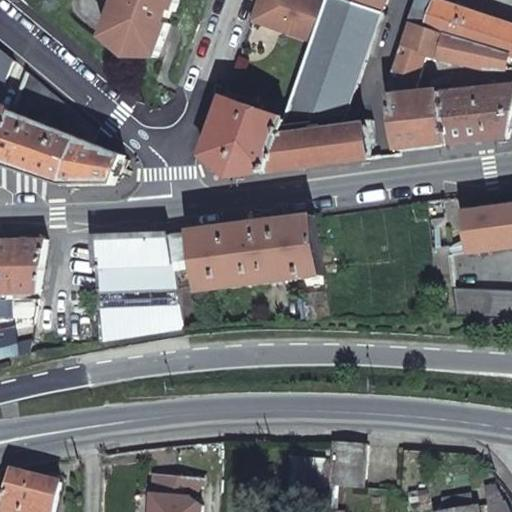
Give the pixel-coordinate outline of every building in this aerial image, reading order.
[(114,0),(102,37),(128,55),(159,55),(165,37),(162,36),(172,8),(175,9),(178,0),(114,0)] [(261,0),(255,20),(316,42),(330,0),(261,0)] [(288,118),(269,171),(374,158),(369,124),(344,126),(389,0),(330,0),(316,42),(288,118)] [(511,25),(439,0),(421,0),(414,21),(511,55),(511,25)] [(511,55),(414,21),(393,82),(393,87),(414,93),(416,89),(420,90),(431,58),(478,69),(492,71),(511,74),(511,55)] [(13,58),(0,47),(0,154),(15,109),(0,103),(0,99),(0,98),(0,81),(5,83),(13,58)] [(0,163),(62,183),(114,184),(127,154),(95,141),(99,129),(27,70),(15,109),(0,154),(0,163)] [(414,93),(393,87),(394,92),(395,100),(412,98),(414,93)] [(511,87),(412,98),(395,100),(403,148),(510,137),(511,129),(511,87)] [(231,176),(269,171),(288,118),(258,107),(260,102),(229,92),(207,155),(231,176)] [(511,204),(468,211),(472,235),(465,235),(467,253),(511,246),(511,204)] [(172,235),(177,266),(197,263),(202,291),(209,291),(326,276),(318,216),(172,235)] [(150,334),(186,329),(177,266),(172,235),(94,238),(103,341),(150,334)] [(0,239),(0,293),(41,293),(50,239),(0,239)] [(459,318),(511,318),(511,290),(456,289),(459,318)] [(307,320),(332,318),(328,291),(304,294),(307,320)] [(0,359),(33,352),(35,340),(19,343),(16,329),(0,332),(0,359)] [(370,445),(337,442),(335,463),(369,464),(370,445)] [(335,463),(334,482),(367,484),(369,464),(335,463)] [(14,468),(11,479),(2,511),(56,511),(64,480),(14,468)] [(161,476),(158,495),(202,499),(211,481),(161,476)] [(158,495),(155,511),(212,511),(213,508),(202,499),(158,495)]
